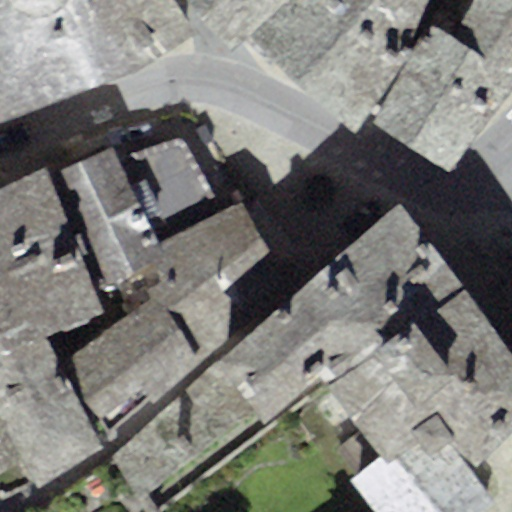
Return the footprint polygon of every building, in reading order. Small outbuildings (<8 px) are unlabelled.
[(193,36),(169,0),(0,0),(0,123),(110,82),(193,36)] [(192,0),(231,50),(242,40),(290,0),(192,0)] [(426,0),(290,0),(242,40),(274,77),(355,131),(361,122),(405,48),(426,0)] [(511,0),(474,0),(452,39),(474,53),(511,75),(511,0)] [(452,39),(432,27),(415,54),(372,127),(412,147),(474,53),(452,39)] [(415,54),(405,48),(361,122),(372,127),(415,54)] [(511,86),(511,75),(474,53),(412,147),(451,169),(511,86)] [(114,148),(44,178),(88,286),(160,252),(156,241),(221,217),(187,142),(121,161),(114,148)] [(44,178),(41,170),(0,190),(0,337),(6,355),(43,336),(100,316),(88,286),(44,178)] [(205,372),(110,456),(136,502),(315,370),(449,270),(401,203),(205,372)] [(240,204),(221,217),(156,241),(160,252),(170,273),(136,289),(147,300),(62,356),(100,421),(121,409),(125,419),(145,401),(156,409),(277,291),(280,267),(240,204)] [(491,325),(449,270),(315,370),(376,443),(505,342),(491,325)] [(0,469),(19,462),(32,490),(104,451),(43,336),(6,355),(0,357),(0,469)] [(511,352),(505,342),(376,443),(384,454),(350,484),(372,511),(480,511),(496,498),(472,466),(507,433),(511,427),(511,352)]
